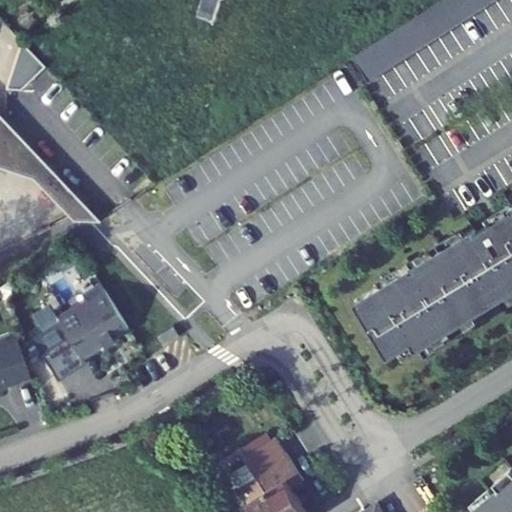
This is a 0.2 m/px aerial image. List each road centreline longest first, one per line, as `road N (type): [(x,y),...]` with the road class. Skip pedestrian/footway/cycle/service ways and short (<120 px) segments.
road 1 (residential): [(267,330),(124,415),(0,459)]
road 2 (residential): [(387,452),(298,310),(267,330)]
road 3 (residential): [(267,330),(356,472),(387,452)]
road 4 (residential): [(387,452),(511,375)]
